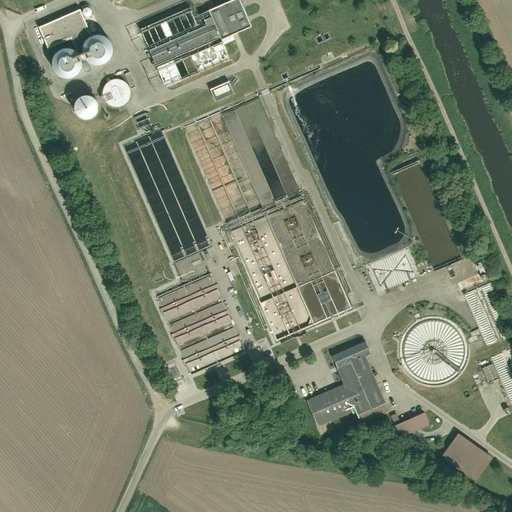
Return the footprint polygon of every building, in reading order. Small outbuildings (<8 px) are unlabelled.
[(196,7),(140,31),(166,92),(230,65),(220,44),(252,31),(239,2),(201,19),(196,7)] [(96,38),(95,39),(81,11),(38,32),(47,49),(72,37),(83,58),(80,54),(75,52),(70,51),(64,52),(60,55),(57,60),(56,66),(58,71),(61,76),(66,78),(71,79),(76,78),(81,75),(84,69),(85,64),(84,59),(86,63),(91,66),(97,67),(102,66),(107,62),(110,57),(110,52),(109,47),(106,42),(101,39),(96,38)] [(210,100),(233,93),(230,86),(237,84),(235,77),(206,85),(210,100)] [(128,103),(127,79),(99,80),(100,105),(128,103)] [(94,116),(95,98),(63,96),(62,115),(94,116)] [(366,264),(374,291),(405,281),(403,274),(400,275),(399,272),(391,274),(388,267),(391,266),(388,256),(381,258),(381,259),(366,264)] [(158,293),(185,373),(241,354),(214,274),(158,293)] [(345,384),(308,400),(319,426),(356,410),(361,423),(391,410),(362,344),(333,356),(345,384)] [(400,437),(431,424),(426,413),(402,423),(398,414),(392,417),(400,437)] [(492,460),(457,437),(443,458),(478,481),(492,460)]
